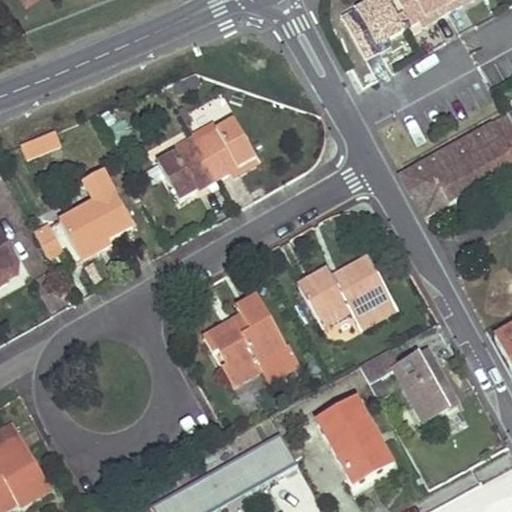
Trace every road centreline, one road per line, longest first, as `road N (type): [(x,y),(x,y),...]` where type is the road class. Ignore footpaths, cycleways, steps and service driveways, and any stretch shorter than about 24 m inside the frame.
road 1 (residential): [(0,383),(372,166)]
road 2 (residential): [(511,399),(372,166)]
road 3 (residential): [(227,0),(0,94)]
road 4 (residential): [(372,166),(279,0)]
